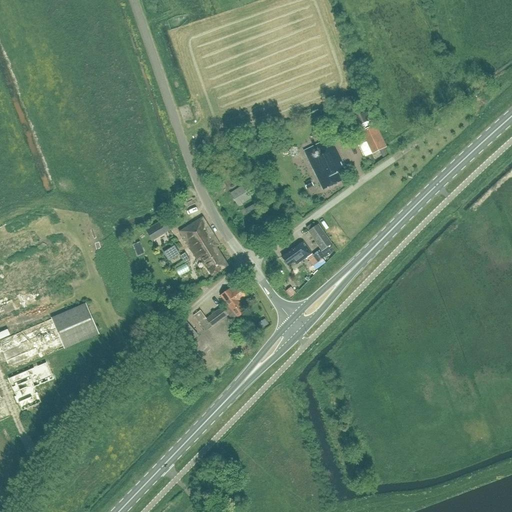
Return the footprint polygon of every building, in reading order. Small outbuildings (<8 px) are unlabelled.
[(375,124),(372,126),(366,112),(344,121),(351,136),(360,132),(371,154),(386,147),(375,124)] [(347,134),(342,137),(347,147),(352,145),(347,134)] [(341,162),(330,139),(305,152),(323,190),(341,181),(337,173),(341,171),(338,164),(341,162)] [(285,148),(285,156),(294,156),(293,148),(285,148)] [(243,186),(231,194),(239,205),(251,198),(243,186)] [(225,194),(215,202),(217,205),(227,198),(225,194)] [(244,213),(252,209),(250,204),(242,208),(244,213)] [(227,266),(216,248),(220,246),(203,218),(180,232),(197,260),(200,258),(211,276),(227,266)] [(152,241),(170,231),(163,219),(145,230),(152,241)] [(318,225),(308,231),(322,252),(321,252),(325,257),(333,251),(329,245),(331,244),(318,225)] [(311,254),(303,242),(282,257),(288,266),(294,262),(296,265),(311,254)] [(160,251),(161,260),(177,258),(175,249),(160,251)] [(221,306),(205,318),(200,310),(193,316),(198,323),(205,332),(212,327),(228,315),(232,321),(237,318),(245,311),(238,301),(247,295),(240,286),(232,292),(229,289),(220,296),(228,306),(223,309),(221,306)] [(290,287),(285,291),(290,297),(295,293),(290,287)] [(98,334),(86,305),(0,341),(0,358),(6,373),(40,358),(42,364),(8,378),(22,411),(41,403),(34,387),(53,379),(45,362),(44,362),(42,358),(98,334)]
